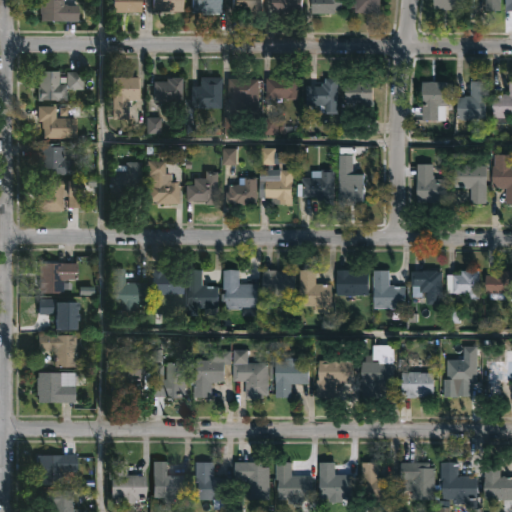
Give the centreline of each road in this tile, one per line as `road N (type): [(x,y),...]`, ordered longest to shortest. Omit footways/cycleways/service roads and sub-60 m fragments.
road 1 (residential): [(7,511),(7,0)]
road 2 (residential): [(7,239),(511,237)]
road 3 (residential): [(7,45),(511,45)]
road 4 (residential): [(8,431),(511,428)]
road 5 (residential): [(397,237),(397,125),(410,0)]
